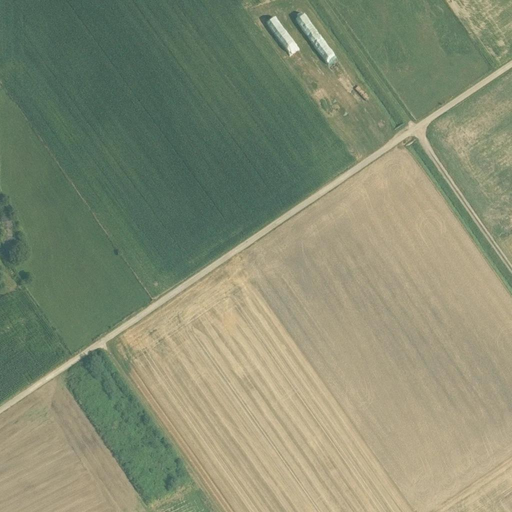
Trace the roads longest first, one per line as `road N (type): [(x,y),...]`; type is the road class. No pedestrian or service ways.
road 1 (track): [(511,64),(0,409)]
road 2 (track): [(511,269),(323,0)]
road 3 (track): [(223,511),(105,339)]
